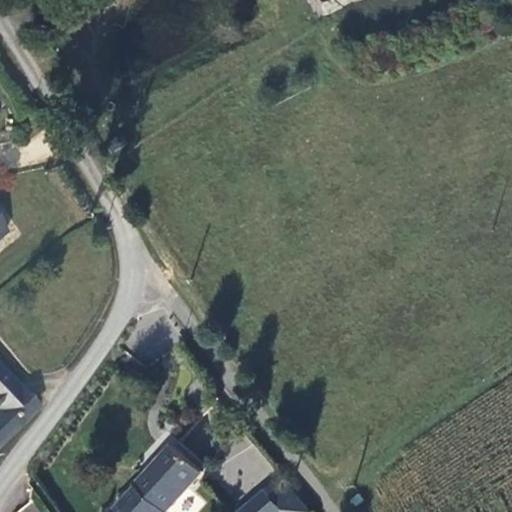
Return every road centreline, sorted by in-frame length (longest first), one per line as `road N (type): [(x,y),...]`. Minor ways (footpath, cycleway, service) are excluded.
road 1 (unclassified): [(0,18),(115,207),(131,269),(108,333),(0,490)]
road 2 (track): [(129,251),(325,511)]
road 3 (track): [(511,349),(371,449),(322,505)]
